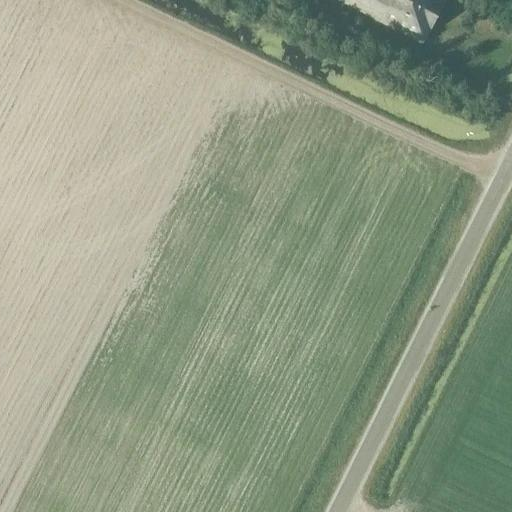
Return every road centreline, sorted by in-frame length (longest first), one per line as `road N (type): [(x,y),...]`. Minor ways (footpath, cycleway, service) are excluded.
road 1 (track): [(120,0),(500,178)]
road 2 (unclassified): [(337,511),(511,156)]
